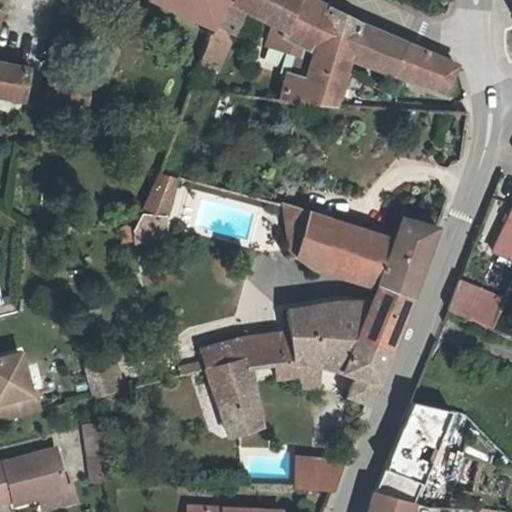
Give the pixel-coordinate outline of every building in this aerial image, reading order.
[(203,0),(202,2),(196,18),(210,24),(219,0),(203,0)] [(350,6),(337,0),(269,0),(266,10),(264,15),(293,36),(284,60),(267,57),(264,64),(217,57),(211,74),(320,86),(339,35),(350,6)] [(243,0),(266,10),(269,0),(243,0)] [(350,6),(339,35),(387,54),(438,72),(444,54),(443,49),(350,6)] [(0,79),(17,83),(19,70),(23,51),(0,45),(0,79)] [(49,54),(42,77),(83,90),(90,67),(49,54)] [(166,157),(149,151),(141,171),(135,189),(129,205),(129,225),(154,220),(152,200),(166,157)] [(293,256),(357,271),(397,280),(433,189),(392,176),(381,203),(389,206),(381,228),(264,189),(278,226),(293,256)] [(511,212),(492,251),(511,258),(511,212)] [(397,280),(357,271),(352,284),(391,295),(397,280)] [(502,297),(460,280),(448,310),(490,326),(502,297)] [(377,332),(391,295),(352,284),(339,281),(273,290),(276,311),(264,314),(267,334),(289,328),(287,318),(377,332)] [(267,334),(264,314),(230,322),(233,342),(253,337),(267,334)] [(267,334),(253,337),(257,352),(278,346),(285,335),(305,342),(345,360),(337,380),(355,388),(377,332),(287,318),(289,328),(267,334)] [(229,343),(233,342),(230,322),(185,333),(191,353),(229,343)] [(305,342),(285,335),(278,346),(281,357),(297,363),(305,342)] [(0,343),(0,359),(13,356),(10,341),(0,343)] [(229,343),(191,353),(214,418),(246,409),(239,384),(234,386),(227,363),(233,361),(229,343)] [(17,374),(13,356),(0,359),(0,405),(29,398),(24,375),(17,374)] [(233,361),(227,363),(234,386),(239,384),(233,361)] [(92,404),(79,405),(79,416),(93,415),(92,404)] [(82,461),(95,460),(93,415),(79,416),(82,461)] [(7,486),(31,479),(56,472),(56,468),(45,430),(0,443),(0,481),(5,480),(7,486)] [(299,444),(285,442),(280,472),(295,472),(299,444)] [(322,473),(331,449),(299,444),(295,472),(322,473)] [(56,472),(31,479),(35,493),(68,485),(62,466),(56,468),(56,472)] [(176,491),(175,511),(268,511),(269,496),(176,491)] [(402,511),(404,505),(362,494),(355,511),(402,511)]
